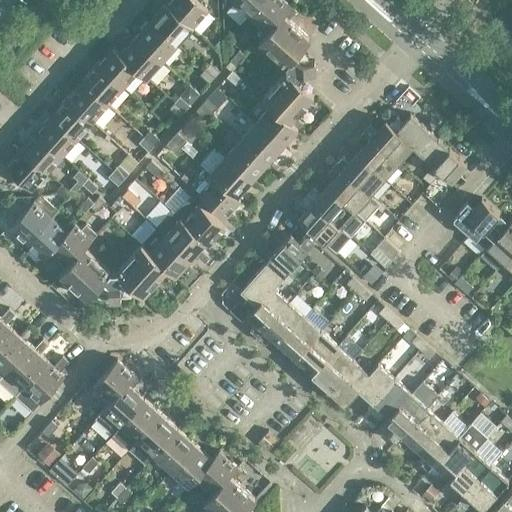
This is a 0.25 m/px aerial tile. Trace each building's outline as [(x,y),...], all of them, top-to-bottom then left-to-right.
[(168,0),(166,3),(193,27),(208,9),(200,2),(201,0),(168,0)] [(234,0),(233,1),(241,8),(248,0),(234,0)] [(248,0),(241,8),(254,20),(272,0),(248,0)] [(285,0),(272,0),(254,20),(259,25),(251,33),(260,41),(291,6),(285,0)] [(193,27),(166,3),(151,20),(177,44),(193,27)] [(291,6),(260,41),(273,53),(297,26),(289,19),(297,11),(291,6)] [(177,44),(151,20),(136,37),(162,61),(177,44)] [(297,26),(273,53),(287,65),(287,70),(262,97),(271,105),(298,128),(303,123),(295,115),(314,94),(306,87),(310,81),(310,72),(315,72),(315,59),(309,59),(309,51),(303,46),(311,38),(297,26)] [(162,61),(136,37),(121,54),(138,70),(147,78),(162,61)] [(138,70),(121,54),(112,46),(97,63),(123,87),(138,70)] [(236,65),(246,54),(239,49),(229,59),(236,65)] [(215,77),(220,70),(210,61),(204,68),(215,77)] [(123,87),(97,63),(81,80),(108,104),(109,103),(115,109),(129,93),(123,88),(123,87)] [(215,77),(204,68),(199,74),(210,83),(215,77)] [(232,69),(231,70),(226,76),(237,85),(242,78),(232,69)] [(108,104),(81,80),(66,97),(93,121),(108,104)] [(184,111),(190,104),(180,95),(174,102),(184,111)] [(93,121),(66,97),(51,114),(78,138),(93,121)] [(217,106),(207,97),(201,103),(211,112),(217,106)] [(184,111),(174,102),(169,108),(179,117),(184,111)] [(211,112),(201,103),(196,109),(206,118),(211,112)] [(298,128),(271,105),(256,122),(283,146),(298,128)] [(396,116),(390,123),(414,145),(413,146),(424,155),(439,138),(411,113),(403,122),(396,116)] [(78,138),(51,114),(36,131),(63,155),(78,138)] [(414,145),(390,123),(386,120),(378,129),(371,123),(364,131),(403,166),(406,162),(402,159),(413,146),(414,145)] [(283,146),(256,122),(241,139),(267,162),(283,146)] [(154,145),(160,139),(149,129),(143,136),(154,145)] [(63,155),(36,131),(21,148),(47,172),(63,155)] [(171,137),(181,146),(187,140),(177,131),(171,137)] [(403,166),(364,131),(357,138),(364,144),(357,153),(385,178),(396,165),(400,169),(403,166)] [(154,145),(143,136),(138,141),(149,150),(154,145)] [(171,137),(166,143),(176,152),(181,146),(171,137)] [(467,163),(439,138),(424,155),(459,187),(466,178),(459,172),(467,163)] [(241,139),(226,155),(252,179),(267,162),(241,139)] [(47,172),(21,148),(5,166),(14,173),(8,179),(18,188),(24,182),(32,189),(47,172)] [(385,178),(357,153),(349,161),(342,155),(335,163),(370,194),(371,194),(385,178)] [(210,173),(213,176),(214,176),(237,196),(252,179),(226,155),(210,173)] [(156,175),(161,169),(151,159),(145,166),(156,175)] [(123,179),(129,172),(119,163),(113,170),(123,179)] [(370,194),(335,163),(328,170),(335,177),(328,185),(365,219),(380,202),(371,194),(370,194)] [(123,179),(113,170),(108,175),(118,185),(123,179)] [(93,181),(98,186),(109,196),(117,187),(101,172),(93,181)] [(213,176),(198,193),(225,217),(241,199),(237,196),(214,176),(213,176)] [(82,183),(92,192),(98,186),(93,181),(88,177),(82,183)] [(114,199),(129,216),(145,200),(130,184),(114,199)] [(365,219),(328,185),(320,193),(313,187),(306,195),(351,235),(365,219)] [(51,216),(48,213),(53,207),(39,194),(26,208),(20,203),(11,213),(17,218),(10,226),(27,242),(51,216)] [(93,201),(90,205),(96,211),(105,200),(99,195),(93,201)] [(225,227),(199,203),(190,195),(174,212),(206,241),(206,242),(209,245),(225,227)] [(351,235),(306,195),(299,203),(307,209),(298,218),(327,243),(336,252),(351,235)] [(93,201),(89,196),(88,196),(78,206),(85,212),(90,205),(93,201)] [(475,206),(467,200),(460,208),(494,239),(495,240),(510,222),(509,222),(482,197),(475,206)] [(174,212),(171,209),(156,226),(165,234),(191,258),(195,254),(205,263),(210,257),(200,248),(206,242),(206,241),(174,212)] [(51,216),(27,242),(44,258),(52,249),(68,231),(67,231),(51,216)] [(500,266),(511,252),(511,218),(509,222),(510,222),(495,240),(494,239),(487,246),(481,253),(498,268),(500,266)] [(68,231),(52,249),(68,264),(69,265),(85,247),(93,238),(75,222),(67,231),(68,231)] [(291,233),(266,261),(283,276),(314,241),(306,234),(300,241),(291,233)] [(165,234),(150,251),(149,251),(176,275),(182,268),(192,277),(197,271),(187,262),(191,258),(165,234)] [(399,250),(384,236),(376,245),(391,259),(399,250)] [(112,271),(85,247),(69,265),(68,264),(53,281),(59,286),(66,278),(88,297),(95,289),(100,293),(109,293),(109,298),(122,298),(121,292),(131,291),(135,287),(143,295),(163,273),(171,281),(176,275),(149,251),(150,251),(141,243),(117,271),(112,271)] [(511,252),(500,266),(503,268),(507,264),(511,268),(511,252)] [(244,304),(251,310),(273,286),(274,286),(283,276),(266,261),(241,289),(250,297),(244,304)] [(447,275),(454,281),(455,282),(461,275),(453,268),(447,275)] [(356,291),(362,284),(352,275),(346,282),(356,291)] [(461,275),(455,282),(467,293),(473,286),(461,275)] [(365,299),(372,292),(362,284),(356,291),(365,299)] [(273,286),(251,310),(248,314),(257,322),(251,329),(258,336),(290,300),(274,286),(273,286)] [(290,300),(258,336),(266,343),(272,336),(281,343),(306,315),(290,300)] [(388,320),(395,313),(385,304),(378,311),(388,320)] [(0,316),(0,343),(13,328),(7,323),(16,313),(9,307),(1,317),(0,316)] [(397,328),(404,321),(395,313),(388,320),(397,328)] [(306,315),(281,343),(297,357),(322,329),(306,315)] [(0,377),(30,344),(26,340),(35,330),(29,325),(20,335),(13,328),(0,343),(0,377)] [(322,329),(297,357),(313,372),(338,344),(322,329)] [(421,349),(427,342),(417,333),(410,340),(421,349)] [(0,379),(16,394),(47,359),(41,353),(50,343),(43,338),(34,348),(30,344),(0,377),(0,379)] [(430,357),(436,350),(427,342),(421,349),(430,357)] [(338,344),(313,372),(329,386),(354,358),(338,344)] [(33,410),(65,375),(60,371),(69,361),(63,355),(54,365),(47,359),(16,394),(33,410)] [(94,385),(111,400),(127,382),(128,383),(135,374),(118,358),(94,385)] [(354,358),(329,386),(346,401),(358,388),(357,387),(370,372),(369,372),(354,358)] [(357,387),(358,388),(374,402),(395,377),(378,362),(369,372),(370,372),(357,387)] [(395,377),(374,402),(389,415),(390,416),(411,392),(395,377)] [(390,416),(389,415),(385,419),(395,427),(388,434),(396,441),(427,406),(438,394),(422,379),(411,392),(390,416)] [(144,398),(128,383),(127,382),(111,400),(103,409),(121,424),(144,398)] [(161,413),(144,398),(121,424),(113,433),(130,448),(138,439),(161,413)] [(427,406),(396,441),(404,448),(410,441),(419,449),(444,421),(427,406)] [(178,428),(161,413),(138,439),(155,455),(178,428)] [(510,429),(511,426),(511,418),(506,413),(500,420),(510,429)] [(58,425),(51,419),(42,429),(48,435),(58,425)] [(444,421),(419,449),(427,456),(421,463),(429,470),(460,435),(444,421)] [(472,422),(460,435),(429,470),(436,477),(442,470),(451,478),(476,449),(488,436),(472,422)] [(195,444),(178,428),(155,455),(172,470),(195,444)] [(268,429),(258,440),(268,449),(278,439),(268,429)] [(51,462),(62,448),(43,431),(31,445),(51,462)] [(212,458),(195,444),(172,470),(189,485),(196,477),(212,458)] [(476,449),(451,478),(467,492),(492,464),(476,449)] [(212,458),(196,477),(213,491),(213,492),(237,465),(219,450),(212,458)] [(87,451),(78,461),(83,466),(92,456),(87,451)] [(92,456),(83,466),(89,471),(98,461),(92,456)] [(492,464),(467,492),(483,507),(508,479),(492,464)] [(71,465),(59,478),(66,483),(77,471),(71,465)] [(253,511),(254,511),(249,506),(256,498),(235,479),(242,470),(237,465),(213,492),(213,491),(205,500),(218,511),(253,511)] [(120,480),(110,490),(117,496),(126,486),(120,480)] [(126,486),(117,496),(123,502),(132,491),(126,486)] [(511,511),(511,487),(489,511),(511,511)]
